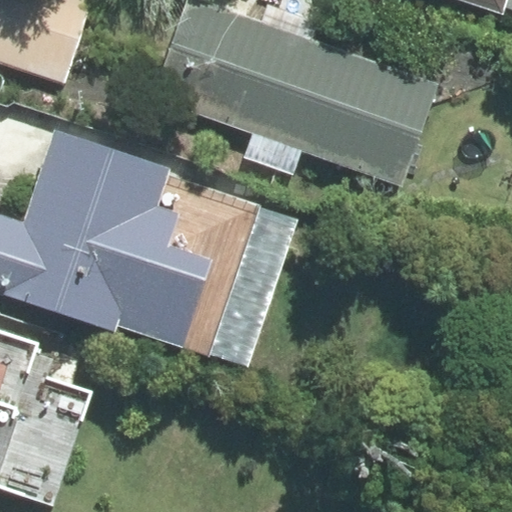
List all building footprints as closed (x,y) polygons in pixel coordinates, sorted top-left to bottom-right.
[(0,0),(0,62),(64,83),(91,0),(0,0)] [(435,84),(188,0),(187,0),(153,100),(251,134),(243,157),(293,174),(301,151),(400,185),(435,84)] [(506,0),(464,0),(502,13),(506,0)] [(172,168),(55,129),(24,223),(0,214),(0,293),(115,331),(117,325),(183,347),(212,260),(167,245),(178,214),(159,208),(172,168)] [(0,490),(53,508),(91,393),(28,372),(37,345),(0,332),(0,490)]
